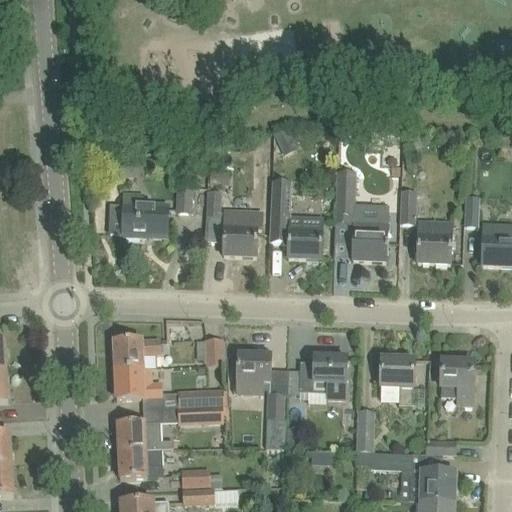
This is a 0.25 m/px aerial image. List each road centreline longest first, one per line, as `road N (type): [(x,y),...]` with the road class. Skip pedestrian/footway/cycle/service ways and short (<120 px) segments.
road 1 (residential): [(64,304),(511,318)]
road 2 (residential): [(64,304),(39,0)]
road 3 (residential): [(73,511),(64,304)]
road 4 (residential): [(504,511),(511,318)]
